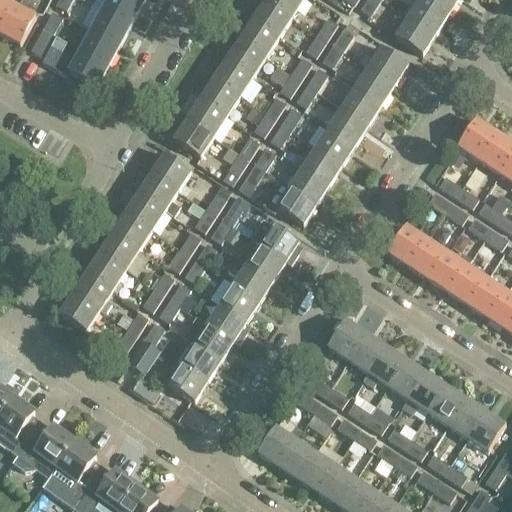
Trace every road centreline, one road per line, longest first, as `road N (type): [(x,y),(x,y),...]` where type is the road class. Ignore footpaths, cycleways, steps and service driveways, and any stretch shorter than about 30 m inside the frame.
road 1 (residential): [(469,71),(336,271)]
road 2 (residential): [(205,468),(31,348),(22,323)]
road 3 (residential): [(336,271),(205,468)]
road 4 (residential): [(336,271),(511,381)]
road 5 (residential): [(111,154),(195,0)]
road 6 (residential): [(111,154),(0,89)]
road 7 (residential): [(50,263),(111,154)]
